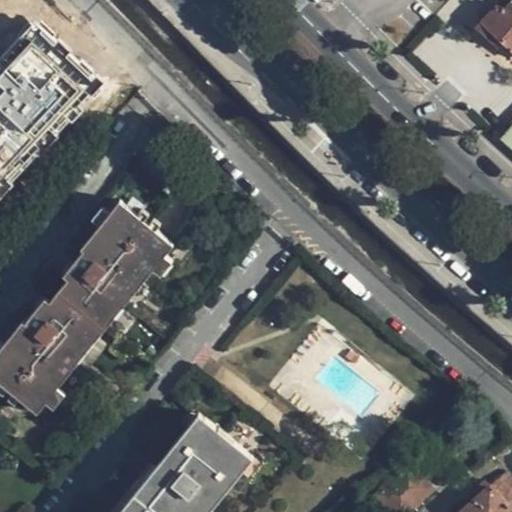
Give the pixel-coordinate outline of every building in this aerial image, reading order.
[(511,1),(503,10),(498,4),(478,26),(498,46),(503,42),(511,49),(511,1)] [(0,65),(0,102),(16,85),(15,65),(0,65)] [(511,148),(511,124),(500,138),(511,148)] [(127,285),(136,291),(154,269),(165,255),(175,243),(120,199),(110,212),(100,225),(82,248),(84,250),(64,275),(69,278),(51,300),(46,297),(26,322),(24,319),(5,343),(0,349),(0,381),(1,383),(8,388),(13,392),(20,398),(38,412),(47,402),(59,387),(77,365),(69,358),(89,334),(97,340),(116,316),(108,310),(127,285)] [(93,219),(100,225),(110,212),(103,206),(93,219)] [(172,261),(165,255),(154,269),(161,274),(172,261)] [(116,316),(136,291),(127,285),(108,310),(116,316)] [(77,365),(97,340),(89,334),(69,358),(77,365)] [(0,388),(4,393),(8,388),(1,383),(0,384),(0,388)] [(66,393),(59,387),(47,402),(54,407),(66,393)] [(16,402),(20,398),(13,392),(10,397),(16,402)] [(200,413),(189,427),(195,432),(206,418),(200,413)] [(212,511),(211,510),(242,472),(237,467),(247,452),(206,418),(195,432),(189,427),(128,502),(120,511),(212,511)] [(432,459),(456,437),(441,420),(417,443),(432,459)] [(254,457),(247,452),(237,467),(242,472),(254,457)] [(376,494),(393,511),(407,511),(433,488),(409,463),(405,466),(401,461),(375,485),(379,490),(376,494)] [(511,511),(511,475),(507,470),(491,485),(476,499),(460,511),(511,511)] [(468,490),(476,499),(491,485),(484,476),(468,490)]
